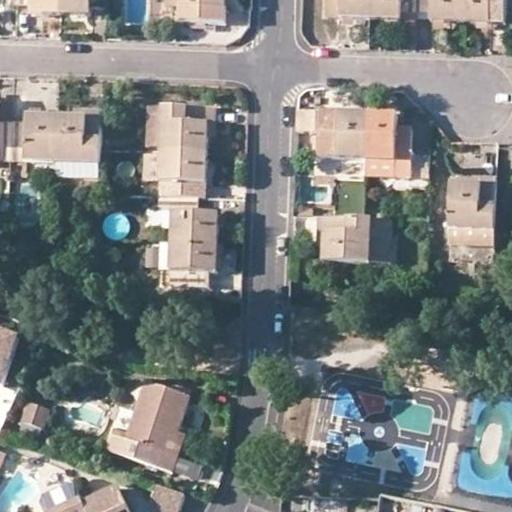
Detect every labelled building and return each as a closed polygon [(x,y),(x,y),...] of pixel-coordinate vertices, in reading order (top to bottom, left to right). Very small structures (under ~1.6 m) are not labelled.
[(63,0),(17,0),(17,7),(32,7),(32,14),(63,15),(63,0)] [(63,0),(63,15),(93,16),(93,8),(108,9),(108,0),(63,0)] [(166,0),(167,9),(177,9),(182,10),(182,0),(166,0)] [(227,11),(227,0),(182,0),(182,10),(177,9),(176,23),(190,23),(221,25),(222,11),(227,11)] [(327,0),(327,18),(371,20),(371,0),(327,0)] [(417,0),(371,0),(371,20),(401,22),(402,15),(417,15),(417,0)] [(417,0),(417,15),(433,16),(432,23),(462,24),(462,0),(417,0)] [(507,0),(462,0),(462,24),(492,25),(493,18),(507,18),(507,0)] [(190,31),(226,32),(227,11),(222,11),(221,25),(190,23),(190,31)] [(149,107),(147,152),(163,153),(164,107),(149,107)] [(163,153),(209,155),(210,125),(217,126),(217,109),(164,107),(163,153)] [(89,118),(60,118),(58,163),(58,178),(103,179),(104,150),(105,112),(89,112),(89,118)] [(319,113),(299,113),(299,134),(319,134),(319,113)] [(368,161),(369,116),(324,114),(323,140),(317,140),(316,159),(322,159),(338,160),(368,161)] [(28,124),(13,124),(12,162),(58,163),(60,118),(28,116),(28,124)] [(369,116),(368,161),(398,162),(398,170),(413,170),(414,130),(399,130),(399,118),(369,116)] [(0,161),(12,162),(13,124),(0,123),(0,161)] [(163,153),(147,152),(146,181),(162,182),(163,153)] [(209,155),(163,153),(162,182),(146,181),(146,197),(162,198),(201,199),(202,186),(208,186),(209,155)] [(367,178),(368,161),(338,160),(337,177),(367,178)] [(398,179),(398,170),(398,162),(368,161),(367,178),(398,179)] [(452,246),(495,247),(498,179),(483,178),(483,188),(454,186),(452,246)] [(201,199),(162,198),(161,214),(174,214),(173,243),(219,245),(219,215),(201,215),(201,199)] [(373,265),(374,220),(366,220),(321,219),(320,233),(328,233),(327,264),(373,265)] [(393,220),(374,220),(373,265),(392,265),(393,220)] [(219,245),(173,243),(172,289),(212,291),(212,276),(218,276),(219,245)] [(495,265),(495,247),(452,246),(451,263),(495,265)] [(0,392),(18,343),(0,336),(0,392)] [(113,430),(106,453),(176,475),(181,459),(181,457),(173,455),(179,433),(191,398),(148,385),(132,436),(113,430)] [(44,432),(50,413),(28,406),(22,425),(44,432)] [(173,455),(181,457),(188,436),(179,433),(173,455)] [(181,459),(176,475),(200,482),(205,467),(181,459)] [(180,511),(185,497),(156,487),(147,511),(180,511)] [(47,511),(60,511),(83,501),(78,490),(71,488),(46,500),(44,506),(47,511)] [(131,511),(121,489),(86,507),(83,501),(60,511),(131,511)] [(373,511),(374,511),(306,499),(303,511),(373,511)]
